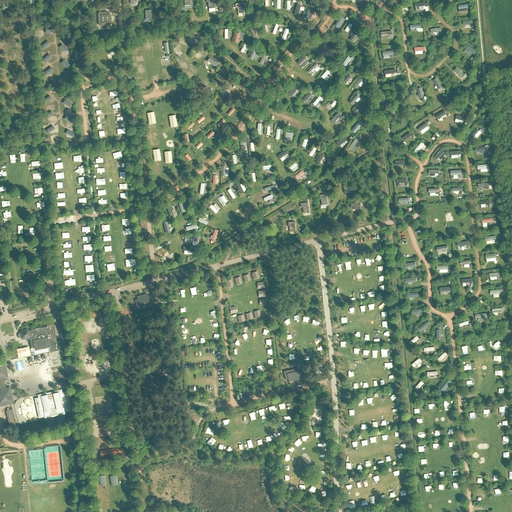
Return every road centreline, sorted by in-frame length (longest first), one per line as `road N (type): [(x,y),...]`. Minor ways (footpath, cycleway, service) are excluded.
road 1 (track): [(471,511),(449,315),(431,306),(425,260),(407,218),(317,239)]
road 2 (track): [(449,315),(480,284),(467,155),(456,141),(436,145),(417,177),(417,215),(407,218)]
road 3 (track): [(155,280),(119,0)]
road 4 (track): [(333,0),(325,23),(282,64),(228,145),(161,201)]
road 5 (track): [(137,457),(186,445),(229,459),(267,452),(299,420),(303,386),(333,382)]
road 6 (track): [(114,291),(146,511)]
road 7 (track): [(397,0),(387,11),(402,23),(408,70),(420,76),(455,45),(431,0)]
road 8 (track): [(121,33),(191,30),(264,91)]
road 9 (track): [(477,0),(484,89),(458,143)]
road 10 (track): [(216,265),(233,404)]
road 11 (track): [(303,386),(210,411),(186,445)]
road 12 (track): [(131,429),(23,446),(0,433)]
